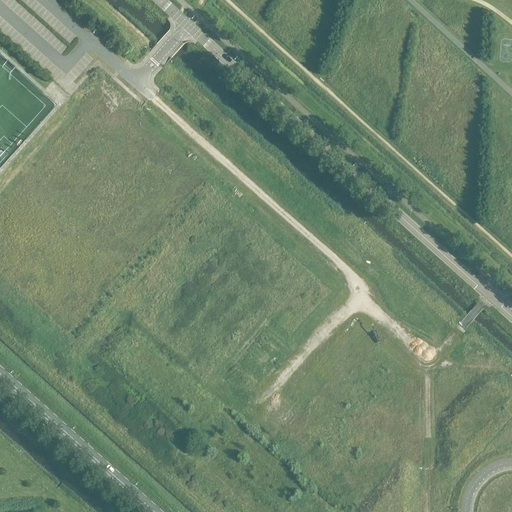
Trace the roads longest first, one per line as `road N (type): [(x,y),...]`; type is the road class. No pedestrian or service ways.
road 1 (unclassified): [(433,360),(358,295),(357,279),(136,84)]
road 2 (tertiary): [(489,295),(187,25)]
road 3 (secondary): [(152,511),(0,375)]
road 4 (track): [(245,416),(358,295)]
road 5 (track): [(428,511),(433,360)]
road 6 (unclassified): [(136,84),(42,0)]
